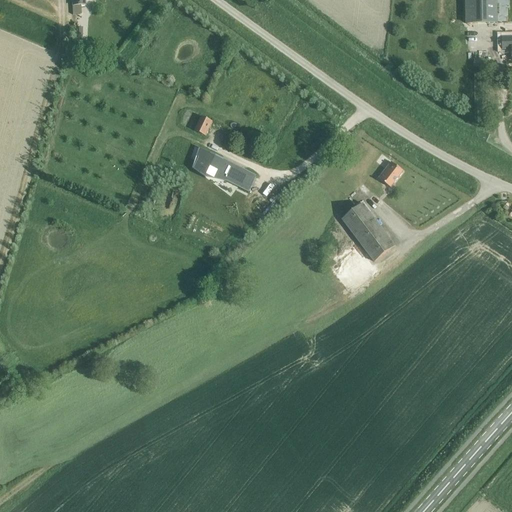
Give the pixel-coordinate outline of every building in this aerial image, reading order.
[(466,0),(467,25),(497,24),(496,0),(466,0)] [(80,6),(74,6),(72,6),(73,16),(81,15),(80,6)] [(475,58),(477,67),(484,66),(482,57),(475,58)] [(183,107),(181,116),(190,118),(192,109),(183,107)] [(195,131),(206,137),(212,123),(202,118),(195,131)] [(192,169),(206,179),(206,178),(205,178),(207,173),(208,173),(209,170),(210,168),(218,172),(217,174),(219,175),(218,176),(227,180),(228,180),(227,183),(245,191),(248,186),(241,182),(244,173),(223,163),(222,164),(219,163),(220,159),(199,148),(199,149),(201,150),(197,158),(199,159),(195,166),(196,167),(194,169),(193,169),(192,169)] [(387,157),(381,152),(373,161),(380,167),(387,157)] [(379,179),(391,188),(403,172),(392,163),(379,179)] [(342,220),(374,263),(395,247),(363,205),(342,220)]
